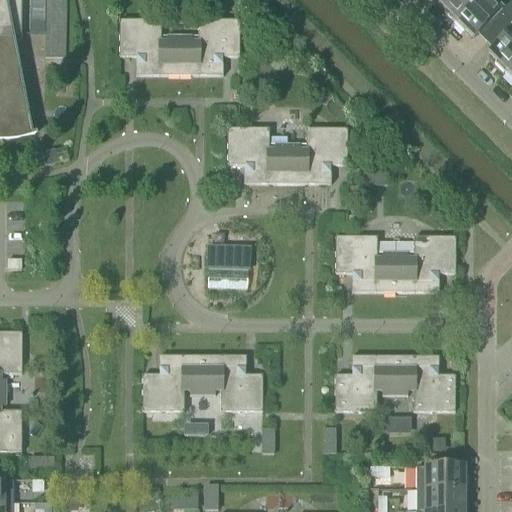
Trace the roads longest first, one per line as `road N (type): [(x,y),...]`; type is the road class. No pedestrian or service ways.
road 1 (residential): [(486,374),(486,326),(193,320),(170,279),(171,247),(189,220),(195,176),(178,152),(150,138),(114,145),(80,170),(67,294),(0,298)]
road 2 (residential): [(511,119),(395,6)]
road 3 (residential): [(486,374),(486,511)]
